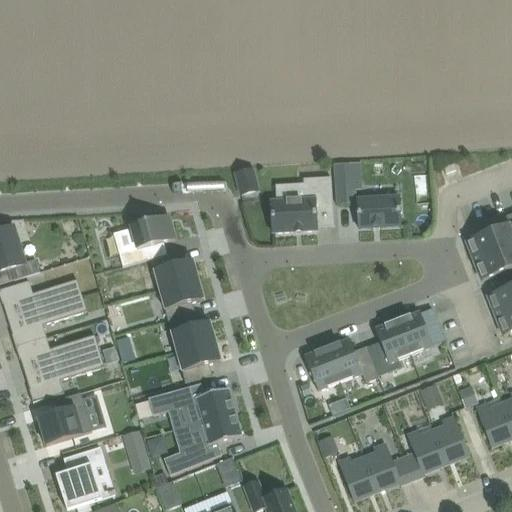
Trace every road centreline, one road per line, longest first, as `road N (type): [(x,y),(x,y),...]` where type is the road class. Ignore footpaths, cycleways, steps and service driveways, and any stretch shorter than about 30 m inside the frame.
road 1 (residential): [(244,259),(222,200),(206,194),(0,204)]
road 2 (residential): [(244,259),(444,247)]
road 3 (residential): [(457,280),(269,349)]
road 4 (residential): [(327,511),(269,349)]
